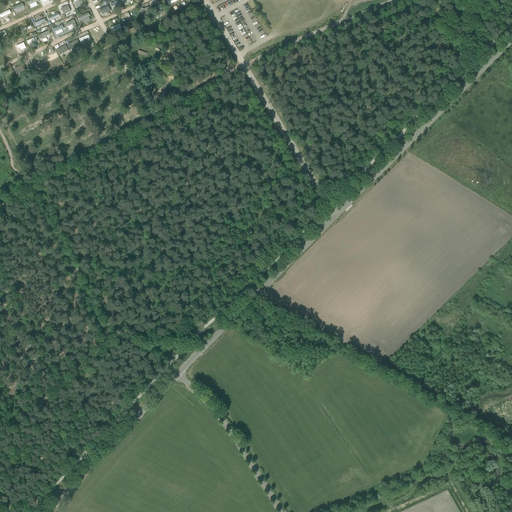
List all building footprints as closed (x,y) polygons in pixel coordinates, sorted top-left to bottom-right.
[(78,0),(74,2),(77,8),(85,5),(82,0),(78,0)] [(119,0),(110,4),(112,7),(114,6),(116,8),(122,6),(119,0)] [(158,2),(150,6),(153,12),(161,8),(158,2)] [(102,14),(110,11),(108,5),(100,8),(102,14)] [(68,6),(61,8),(64,14),(70,12),(68,6)] [(148,7),(140,11),(143,16),(151,13),(148,7)] [(127,13),(124,14),(125,16),(121,18),(123,21),(130,18),(127,13)] [(112,33),(122,29),(117,17),(108,21),(112,33)] [(74,20),(66,23),(68,27),(72,25),(74,29),(77,27),(74,20)] [(38,36),(40,39),(51,34),(49,30),(38,36)] [(83,41),(80,42),(81,45),(90,41),(88,35),(82,38),(83,41)] [(30,46),(38,43),(37,37),(28,39),(30,46)] [(77,40),(68,44),(71,50),(80,46),(77,40)] [(19,52),(27,48),(24,42),(16,46),(19,52)] [(67,45),(57,48),(61,58),(70,54),(67,45)] [(8,57),(15,54),(13,48),(5,51),(8,57)] [(22,65),(14,68),(17,76),(25,73),(22,65)] [(67,149),(74,146),(72,140),(65,143),(67,149)]
